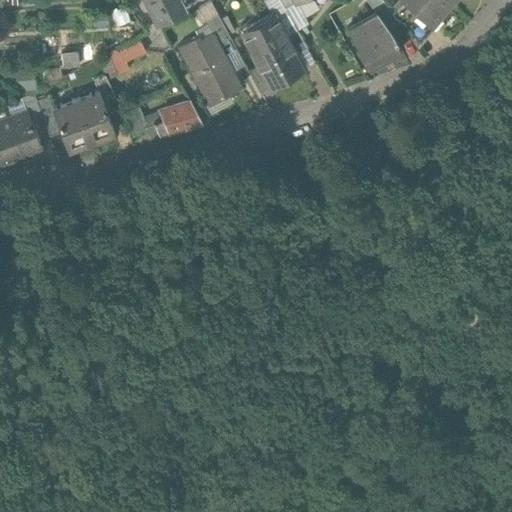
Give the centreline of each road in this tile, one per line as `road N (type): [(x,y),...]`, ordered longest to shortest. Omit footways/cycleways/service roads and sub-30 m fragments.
road 1 (residential): [(495,0),(424,74),(367,98),(0,194)]
road 2 (track): [(511,330),(379,344),(355,361),(277,511)]
